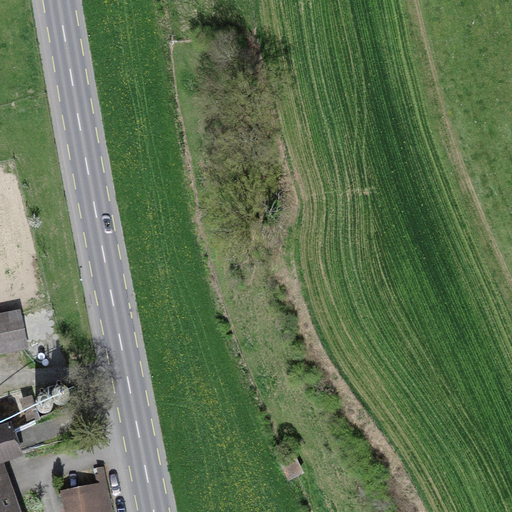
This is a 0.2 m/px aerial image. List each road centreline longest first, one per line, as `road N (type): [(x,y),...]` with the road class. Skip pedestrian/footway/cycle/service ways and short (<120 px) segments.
road 1 (primary): [(60,0),(154,511)]
road 2 (track): [(511,292),(449,150),(414,0)]
